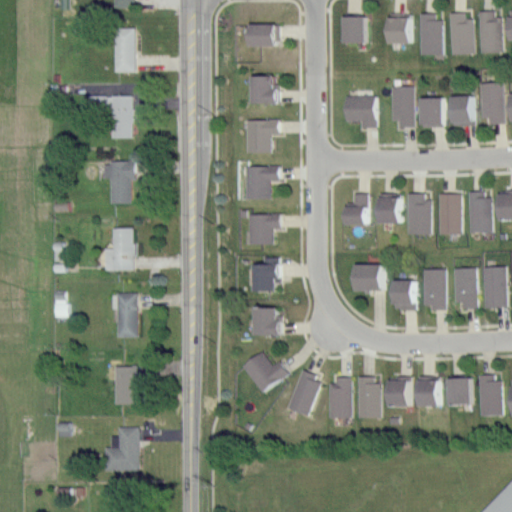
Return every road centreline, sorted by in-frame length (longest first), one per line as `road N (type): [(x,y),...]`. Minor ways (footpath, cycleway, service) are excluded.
road 1 (tertiary): [(192,511),(188,0)]
road 2 (residential): [(315,0),(318,254),(329,304)]
road 3 (residential): [(329,304),(363,335),(511,338)]
road 4 (residential): [(318,157),(511,152)]
